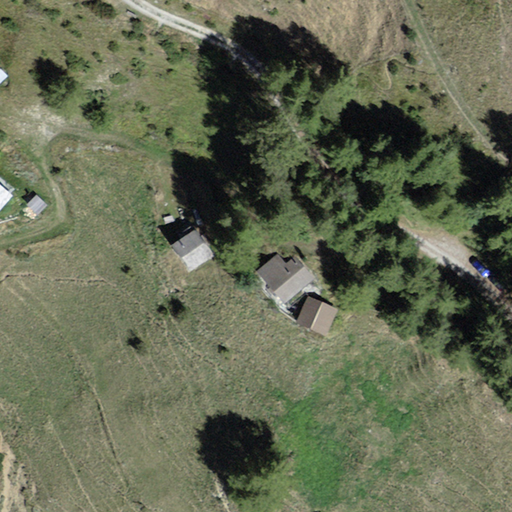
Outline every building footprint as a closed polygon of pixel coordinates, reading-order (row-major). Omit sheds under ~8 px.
[(0,67),(0,88),(10,79),(0,67)] [(0,190),(0,214),(12,199),(0,190)] [(198,234),(173,249),(190,276),(214,260),(198,234)] [(280,257),(258,275),(284,306),(314,282),(295,259),(287,265),(280,257)] [(338,312),(308,300),(296,329),(326,341),(338,312)]
